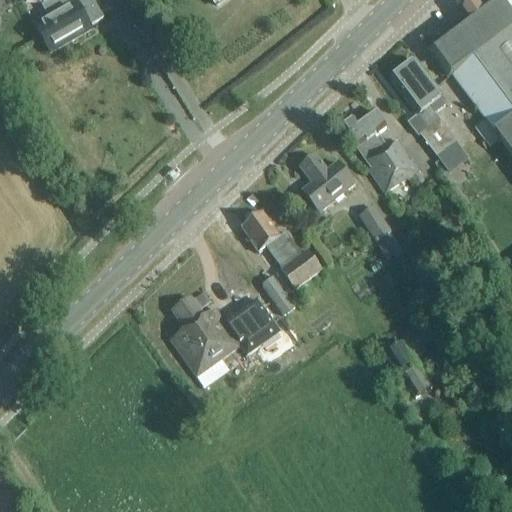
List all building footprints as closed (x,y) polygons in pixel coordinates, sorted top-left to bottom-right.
[(47,17),(32,26),(46,50),(50,57),(93,32),(92,31),(91,29),(104,21),(91,0),(54,0),(41,8),(46,15),(47,17)] [(511,0),(504,0),(469,27),(460,17),(430,46),(452,68),(462,59),(469,66),(453,73),(497,132),(511,151),(511,0)] [(393,83),(418,116),(408,123),(419,137),(420,135),(437,158),(457,143),(435,114),(445,106),(444,98),(418,63),(393,83)] [(411,179),(414,177),(418,174),(419,173),(399,147),(390,149),(385,153),(374,139),(385,131),(373,115),(357,127),(354,122),(339,133),(353,151),(354,151),(369,171),(367,172),(371,177),(386,197),(389,195),(388,193),(407,179),(408,181),(411,179)] [(357,189),(349,177),(339,164),(327,173),(316,159),(300,171),(305,177),(311,187),(302,195),(318,217),(357,189)] [(414,177),(411,179),(418,189),(426,184),(418,174),(414,177)] [(391,201),(377,211),(395,235),(409,225),(391,201)] [(390,234),(374,209),(360,218),(376,243),(390,234)] [(294,294),(319,274),(306,257),(303,259),(285,237),(278,242),(259,217),(240,233),(259,257),(265,252),(283,274),(280,276),(294,294)] [(411,228),(397,237),(411,257),(425,248),(411,228)] [(289,304),(271,281),(261,288),(279,311),(289,304)] [(237,292),(237,305),(248,305),(249,292),(237,292)] [(197,380),(240,350),(215,314),(203,322),(191,304),(172,317),(185,336),(172,345),(197,380)] [(246,342),(262,366),(280,353),(264,330),(246,342)] [(414,396),(428,386),(402,346),(386,357),(404,385),(406,384),(414,396)] [(449,348),(424,362),(436,384),(454,374),(460,384),(467,380),(449,348)]
